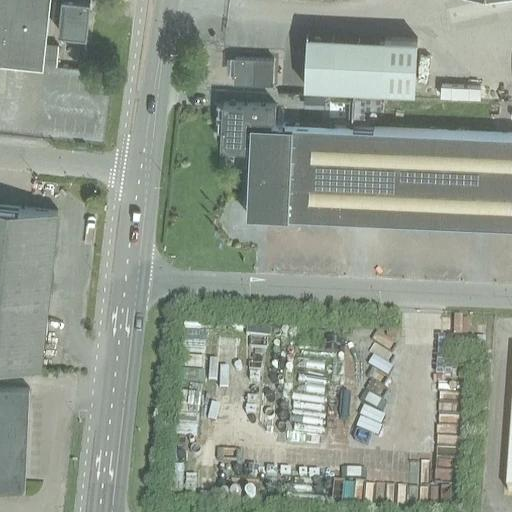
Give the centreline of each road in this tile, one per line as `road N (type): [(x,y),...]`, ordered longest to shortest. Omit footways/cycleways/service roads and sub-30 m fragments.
road 1 (unclassified): [(511,294),(127,279)]
road 2 (primary): [(102,511),(127,279)]
road 3 (primary): [(141,173),(164,0)]
road 4 (unclassified): [(141,173),(0,157)]
